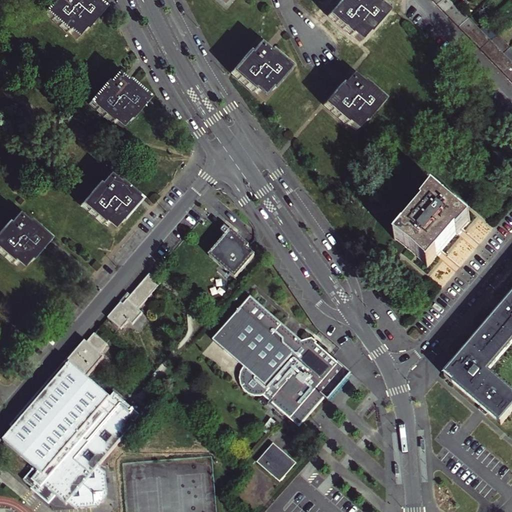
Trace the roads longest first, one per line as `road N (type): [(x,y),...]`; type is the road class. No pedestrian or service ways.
road 1 (residential): [(218,162),(10,409)]
road 2 (residential): [(366,335),(348,275),(248,132)]
road 3 (residential): [(218,162),(316,300),(366,335)]
road 4 (residential): [(122,0),(218,162)]
road 5 (residential): [(511,245),(427,345),(389,371)]
road 6 (residential): [(248,132),(168,0)]
road 7 (residential): [(389,371),(407,425),(414,511)]
